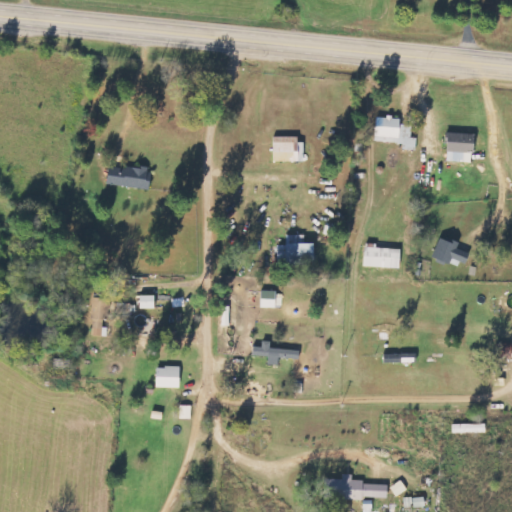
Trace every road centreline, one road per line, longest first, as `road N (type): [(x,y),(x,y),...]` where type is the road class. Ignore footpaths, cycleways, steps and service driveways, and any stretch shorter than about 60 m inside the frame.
road 1 (primary): [(511,67),(0,18)]
road 2 (residential): [(238,41),(200,123),(192,166),(184,425),(133,511)]
